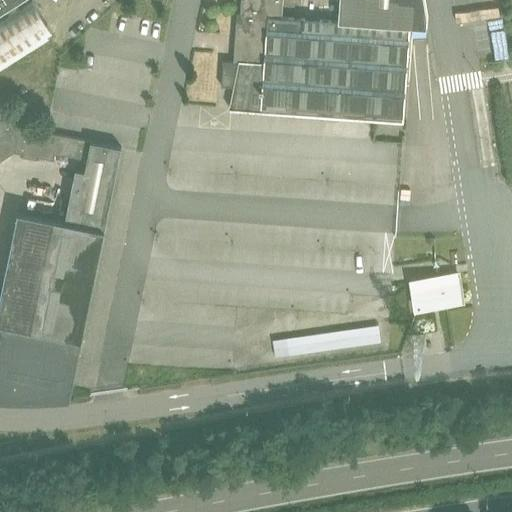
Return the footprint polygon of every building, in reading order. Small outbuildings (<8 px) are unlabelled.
[(0,0),(0,16),(25,0),(0,0)] [(227,12),(221,90),(323,97),(406,103),(411,26),(426,27),(427,28),(427,26),(428,14),(425,0),(257,0),(257,14),(227,12)] [(0,64),(53,31),(36,3),(0,25),(0,64)] [(49,132),(18,126),(7,108),(0,112),(0,159),(12,151),(53,160),(54,151),(81,157),(84,139),(49,132)] [(75,169),(64,222),(105,230),(122,147),(91,141),(87,158),(85,171),(75,169)] [(24,215),(1,324),(82,341),(105,230),(64,222),(24,215)] [(417,308),(440,304),(462,301),(458,273),(436,276),(436,277),(412,280),(417,308)] [(1,324),(0,323),(0,401),(12,403),(41,402),(69,401),(82,341),(1,324)]
